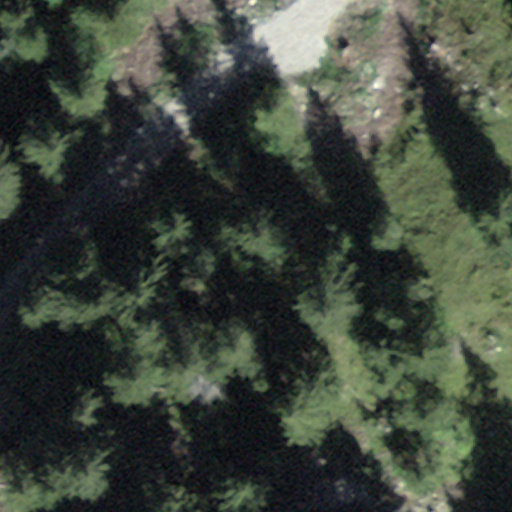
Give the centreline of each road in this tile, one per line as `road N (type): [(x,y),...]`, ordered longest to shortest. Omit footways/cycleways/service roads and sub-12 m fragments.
road 1 (track): [(202,0),(155,38),(102,171),(0,324)]
road 2 (track): [(399,0),(384,98),(374,112),(339,122),(318,116),(291,24),(265,0)]
